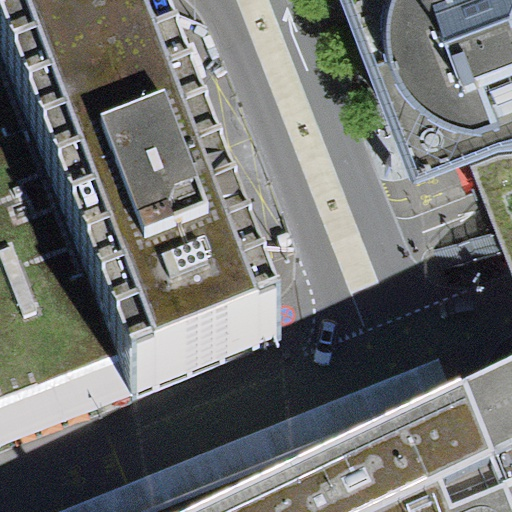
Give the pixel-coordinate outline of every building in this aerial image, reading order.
[(511,0),(362,0),(420,147),(511,110),(511,0)] [(241,339),(258,332),(134,15),(0,66),(0,163),(91,397),(241,339)] [(511,139),(497,145),(511,186),(511,139)] [(0,435),(91,397),(0,163),(0,435)] [(511,511),(511,390),(479,406),(469,411),(509,511),(511,511)] [(509,511),(469,411),(265,511),(509,511)]
